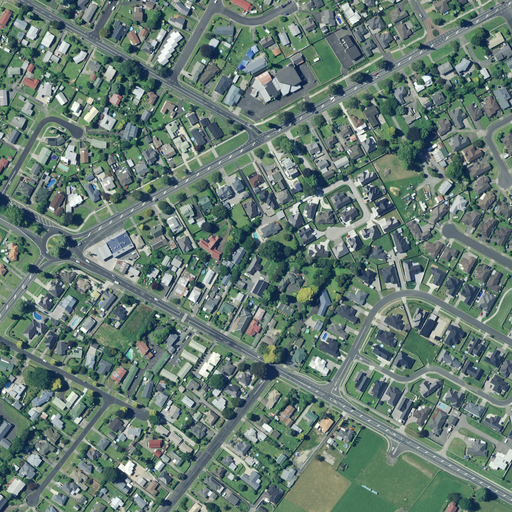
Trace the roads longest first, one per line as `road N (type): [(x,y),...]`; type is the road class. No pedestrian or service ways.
road 1 (primary): [(69,253),(274,366)]
road 2 (tertiary): [(70,243),(260,140)]
road 3 (residential): [(352,352),(376,307),(409,293),(511,343)]
road 4 (residential): [(163,511),(274,366)]
road 5 (tertiary): [(284,127),(440,42)]
road 6 (residential): [(332,233),(366,213),(348,181),(319,188),(284,127)]
road 7 (residential): [(352,352),(397,377),(433,368),(497,402),(511,398)]
road 8 (residential): [(31,501),(110,397)]
road 9 (primary): [(402,438),(511,499)]
road 10 (residential): [(110,397),(0,338)]
road 11 (residential): [(0,197),(40,126),(52,120),(78,132)]
